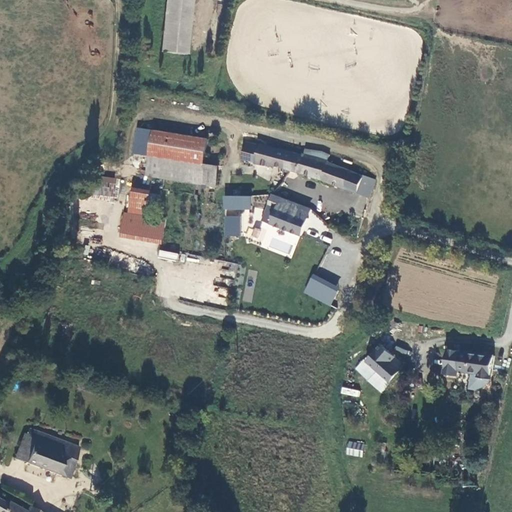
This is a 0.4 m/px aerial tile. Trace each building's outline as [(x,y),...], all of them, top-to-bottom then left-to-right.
[(166,0),(162,53),(186,56),(190,0),(166,0)] [(138,151),(153,152),(210,157),(212,132),(140,126),(138,151)] [(341,181),(371,193),(379,175),(368,170),(366,171),(351,164),(330,155),(321,152),(309,150),(290,146),(265,138),(264,142),(259,157),(259,159),(279,165),(280,162),(318,173),(341,181)] [(246,153),(259,157),(264,142),(250,139),(246,153)] [(310,141),(309,150),(321,152),(322,144),(316,142),(310,141)] [(183,177),(219,180),(220,158),(210,157),(153,152),(152,165),(173,167),(183,177)] [(223,167),(224,158),(220,158),(219,180),(222,180),(222,175),(230,176),(231,167),(223,167)] [(151,175),(183,177),(173,167),(152,165),(151,175)] [(119,183),(90,183),(90,199),(119,199),(119,183)] [(138,188),(137,211),(155,211),(155,188),(138,188)] [(261,192),(218,191),(218,192),(232,193),(231,203),(262,204),(263,192),(261,192)] [(219,203),(231,203),(232,193),(218,192),(218,194),(219,194),(219,203)] [(278,192),(275,201),(282,204),(312,215),(316,206),(278,192)] [(275,201),(269,217),(268,219),(275,223),(282,204),(275,201)] [(312,215),(282,204),(275,223),(306,234),(312,215)] [(316,206),(312,215),(306,234),(302,245),(319,251),(323,240),(328,225),(333,212),(316,206)] [(137,211),(133,211),(132,236),(175,238),(176,212),(155,211),(137,211)] [(236,212),(234,232),(250,233),(251,213),(236,212)] [(178,260),(179,253),(159,250),(158,257),(178,260)] [(365,301),(316,275),(308,289),(358,315),(365,301)] [(406,367),(396,358),(400,353),(386,341),(371,358),(395,379),(406,367)] [(496,375),(499,351),(465,347),(462,367),(483,370),(483,374),(496,375)] [(342,387),(340,393),(359,397),(360,391),(342,387)] [(77,478),(91,447),(44,427),(41,434),(47,437),(44,444),(33,439),(25,456),(77,478)] [(36,432),(33,439),(44,444),(47,437),(41,434),(36,432)] [(347,441),(346,455),(363,457),(364,442),(347,441)] [(0,510),(3,511),(30,511),(32,509),(13,498),(12,500),(0,493),(0,510)] [(50,511),(51,511),(35,503),(32,509),(30,511),(50,511)]
